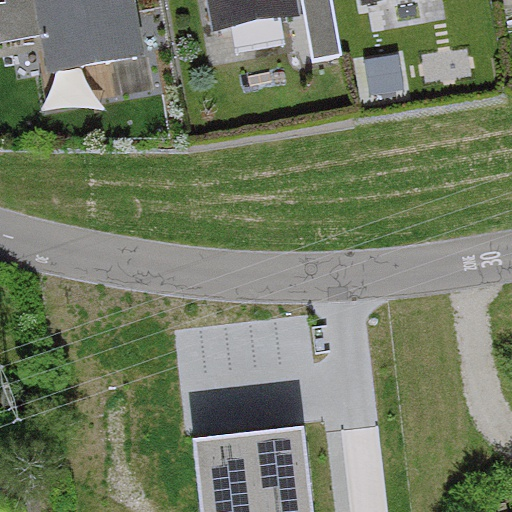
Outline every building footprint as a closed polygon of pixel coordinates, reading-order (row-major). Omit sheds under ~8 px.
[(0,3),(0,42),(40,35),(33,0),(5,0),(6,3),(0,3)] [(33,0),(40,35),(47,75),(149,57),(138,0),(33,0)] [(300,13),(297,0),(206,0),(212,28),(300,13)] [(302,0),(304,12),(313,61),(343,55),(332,0),(302,0)] [(400,55),(367,60),(372,94),(405,89),(400,55)] [(312,511),(304,428),(198,438),(205,511),(312,511)]
